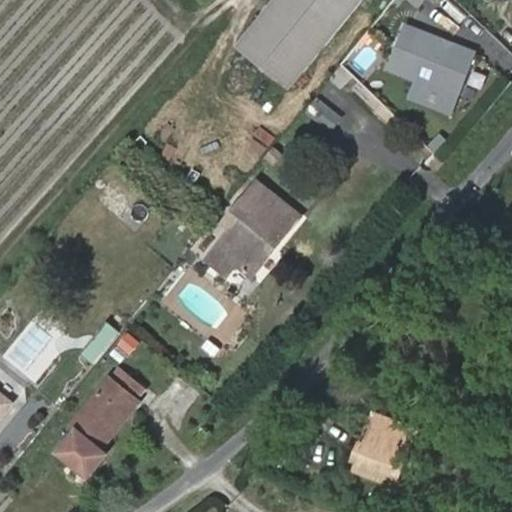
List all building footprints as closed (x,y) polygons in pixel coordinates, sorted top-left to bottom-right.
[(277,0),(239,47),(291,90),(364,0),(277,0)] [(406,0),(420,13),(430,2),(428,0),(406,0)] [(405,27),(388,69),(460,97),(477,56),(405,27)] [(278,249),(302,219),(272,195),(248,224),(243,220),(209,261),(229,276),(238,266),(248,275),(273,244),(278,249)] [(108,324),(83,355),(94,365),(120,333),(108,324)] [(78,431),(61,452),(91,475),(109,453),(103,448),(148,389),(120,367),(72,426),(78,431)] [(0,421),(13,404),(0,393),(0,421)] [(458,420),(435,410),(426,429),(449,439),(458,420)] [(379,416),(358,469),(395,484),(416,430),(379,416)]
